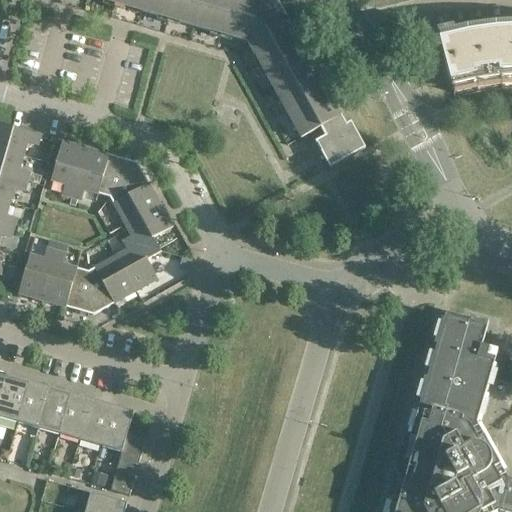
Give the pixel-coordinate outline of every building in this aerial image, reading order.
[(97,0),(247,43),(301,140),(320,129),(324,138),(315,143),(329,169),(365,150),(350,123),(348,125),(279,1),(275,0),(97,0)] [(467,35),(439,42),(447,74),(446,74),(448,83),(450,83),(451,90),(452,90),(476,84),(500,81),(511,79),(511,30),(495,31),(467,35)] [(9,127),(0,124),(0,151),(23,158),(27,144),(37,147),(40,137),(9,127)] [(86,150),(62,143),(50,182),(65,186),(62,196),(71,199),(86,150)] [(109,156),(86,150),(71,199),(81,202),(84,191),(98,195),(109,156)] [(23,158),(0,151),(0,176),(26,184),(29,174),(19,171),(23,158)] [(136,164),(109,156),(98,195),(109,199),(113,206),(148,186),(136,164)] [(26,184),(0,176),(0,201),(9,204),(13,190),(24,193),(26,184)] [(160,207),(148,186),(113,206),(124,227),(160,207)] [(9,204),(0,201),(0,225),(13,230),(16,221),(5,218),(9,204)] [(172,229),(160,207),(124,227),(130,237),(121,243),(126,252),(135,246),(136,248),(153,239),(172,229)] [(13,230),(0,225),(0,236),(10,239),(13,230)] [(160,253),(153,239),(136,248),(135,246),(126,252),(115,258),(134,293),(157,281),(146,261),(160,253)] [(44,260),(29,256),(18,295),(42,302),(56,252),(47,250),(44,260)] [(65,255),(56,252),(42,302),(65,309),(76,269),(62,265),(65,255)] [(134,293),(115,258),(94,270),(113,305),(115,307),(129,299),(128,297),(134,293)] [(182,260),(179,271),(188,273),(191,262),(182,260)] [(7,268),(4,277),(18,280),(20,272),(7,268)] [(88,273),(76,269),(65,309),(93,317),(113,305),(94,270),(88,273)] [(445,317),(442,326),(438,324),(434,340),(438,341),(434,356),(429,354),(425,370),(429,371),(425,385),(421,384),(416,400),(420,401),(416,415),(412,414),(408,430),(412,431),(410,439),(416,441),(403,485),(397,483),(393,497),(391,505),(386,504),(383,511),(511,511),(511,482),(506,481),(491,454),(493,453),(493,452),(494,452),(495,450),(495,448),(496,447),(496,445),(495,443),(495,442),(494,442),(493,440),(492,439),(490,439),(488,438),(487,438),(485,439),(484,439),(476,425),(478,418),(483,419),(487,403),(483,402),(487,387),(491,389),(496,373),(491,372),(497,352),(481,348),(488,323),(473,319),(471,325),(445,317)] [(21,381),(7,377),(0,402),(0,418),(17,424),(28,385),(20,383),(21,381)] [(36,387),(28,385),(17,424),(38,430),(49,389),(36,385),(36,387)] [(62,393),(49,389),(38,430),(58,436),(70,397),(62,395),(62,393)] [(77,399),(70,397),(58,436),(79,442),(91,401),(78,397),(77,399)] [(104,405),(91,401),(79,442),(100,448),(111,409),(103,407),(104,405)] [(119,411),(111,409),(100,448),(121,454),(123,449),(125,442),(127,434),(133,413),(119,409),(119,411)] [(146,440),(127,434),(125,442),(143,447),(146,440)] [(143,447),(125,442),(123,449),(141,454),(143,447)] [(141,454),(123,449),(121,454),(121,456),(139,461),(141,454)] [(139,461),(121,456),(119,463),(137,469),(139,461)] [(137,469),(119,463),(117,470),(135,476),(137,469)] [(135,476),(117,470),(115,478),(133,483),(135,476)] [(95,473),(91,486),(106,490),(110,478),(95,473)] [(133,483),(115,478),(113,485),(131,490),(133,483)] [(131,490),(113,485),(110,492),(129,497),(131,490)] [(122,511),(125,504),(91,494),(85,511),(122,511)]
